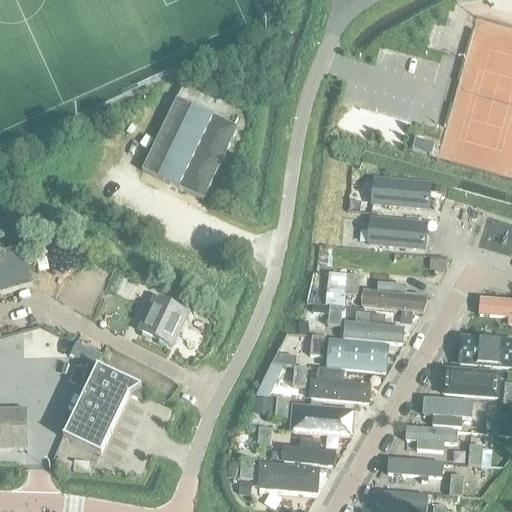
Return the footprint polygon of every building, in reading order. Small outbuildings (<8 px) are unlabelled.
[(141,172),(203,202),(237,130),(176,100),(141,172)] [(411,152),(431,157),(434,145),(414,140),(411,152)] [(374,181),(372,206),(427,211),(429,186),(374,181)] [(426,227),(370,222),(368,246),(424,251),(426,227)] [(0,296),(31,288),(22,253),(0,258),(0,296)] [(420,300),(365,296),(364,310),(419,314),(420,300)] [(138,333),(172,348),(187,315),(154,300),(138,333)] [(511,308),(477,306),(477,320),(502,322),(502,331),(511,331),(511,308)] [(386,318),(357,316),(356,326),(346,325),(345,341),(401,346),(402,330),(385,329),(386,318)] [(511,368),(511,342),(464,339),(463,365),(511,368)] [(75,345),(70,356),(89,365),(95,354),(75,345)] [(385,363),(370,361),(371,355),(340,351),(339,359),(334,358),(333,370),(384,375),(385,363)] [(96,369),(62,439),(101,458),(101,457),(100,456),(128,398),(129,399),(130,397),(140,391),(141,390),(96,369)] [(308,381),(306,401),(367,406),(368,386),(344,384),(345,373),(315,370),(314,381),(308,381)] [(444,371),(444,385),(465,386),(464,394),(486,395),(486,387),(489,387),(489,374),(444,371)] [(472,403),(425,399),(424,417),(432,417),(431,427),(460,430),(461,420),(470,420),(472,403)] [(349,413),(294,408),(291,435),(346,440),(349,413)] [(0,450),(25,449),(24,413),(0,413),(0,450)] [(415,443),(415,451),(442,454),(443,445),(455,446),(456,434),(406,431),(405,442),(415,443)] [(331,469),(332,452),(281,448),(279,464),(331,469)] [(71,466),(56,460),(53,468),(68,474),(71,466)] [(388,461),(385,487),(425,490),(426,478),(437,478),(438,465),(388,461)] [(89,464),(72,463),(71,473),(88,474),(89,464)] [(315,497),(318,470),(257,465),(255,492),(315,497)] [(376,506),(375,511),(404,511),(405,509),(425,510),(426,497),(375,493),(374,506),(376,506)]
